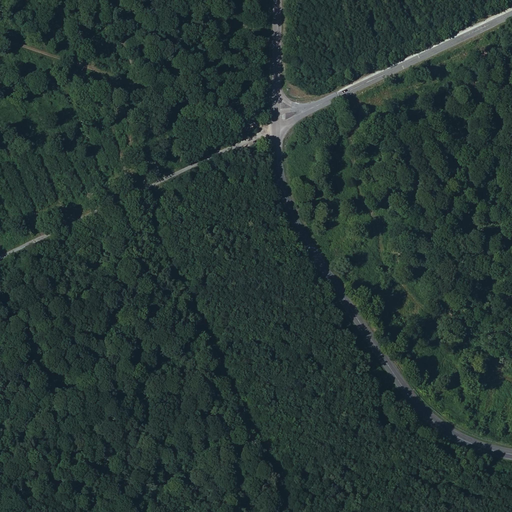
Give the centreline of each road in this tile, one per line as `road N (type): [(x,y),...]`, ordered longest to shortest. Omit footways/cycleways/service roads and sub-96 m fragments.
road 1 (secondary): [(511,453),(454,437),(419,408),(294,221),(281,188),(275,128)]
road 2 (track): [(0,259),(275,128)]
road 3 (track): [(216,153),(218,114),(0,37)]
road 4 (tertiary): [(511,14),(309,112)]
